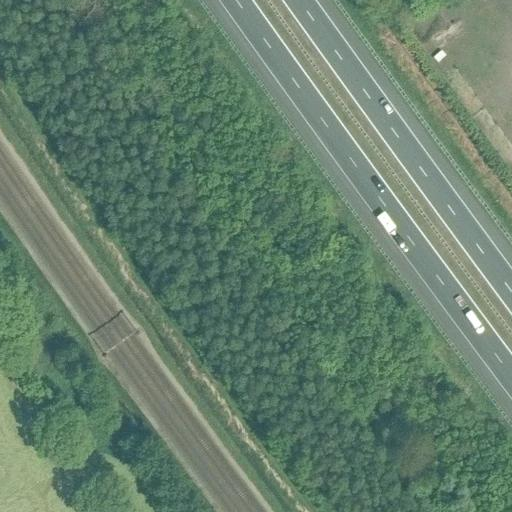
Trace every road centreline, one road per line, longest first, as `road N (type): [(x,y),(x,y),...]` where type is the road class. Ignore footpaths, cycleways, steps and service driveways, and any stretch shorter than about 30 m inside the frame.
road 1 (track): [(314,511),(95,219),(0,75)]
road 2 (motorway): [(235,0),(511,388)]
road 3 (motorway): [(511,297),(297,0)]
